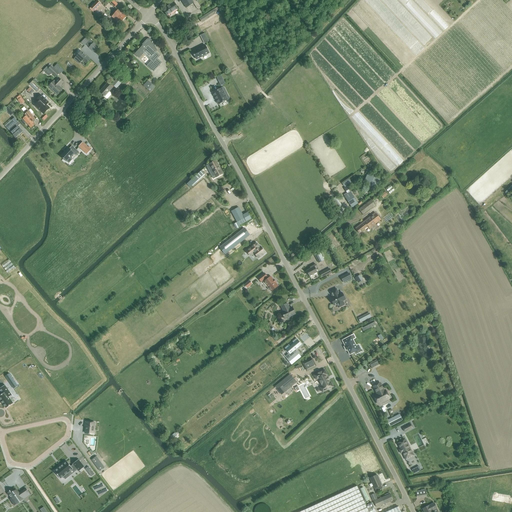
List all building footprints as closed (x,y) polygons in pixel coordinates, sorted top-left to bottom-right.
[(90,7),(91,7),(89,9),(93,12),(94,11),(95,11),(101,5),(97,0),(90,7)] [(163,10),(167,16),(178,9),(173,2),(173,3),(172,1),(169,3),(170,5),(166,7),(167,8),(163,10)] [(216,11),(214,9),(199,19),(202,23),(215,14),(214,12),(216,11)] [(126,17),(118,10),(114,15),(112,17),(117,22),(119,20),(122,22),(126,17)] [(80,42),(84,45),(86,43),(91,49),(94,45),(89,40),(89,41),(88,40),(90,38),(87,35),(85,36),(85,37),(80,42)] [(135,54),(139,58),(147,49),(153,54),(149,58),(154,62),(149,67),(153,71),(161,63),(157,59),(159,56),(155,52),(157,51),(156,50),(155,47),(152,43),(153,43),(152,42),(151,40),(150,39),(149,39),(148,39),(147,39),(146,40),(147,40),(143,45),(135,54)] [(209,53),(205,45),(192,52),(194,55),(193,55),(194,56),(196,59),(209,53)] [(82,60),(86,63),(90,59),(81,51),(76,57),(81,62),(82,60)] [(48,70),(56,77),(59,74),(55,70),(53,68),(51,66),(48,70)] [(123,90),(133,78),(129,75),(125,79),(122,83),(123,83),(117,89),(120,91),(120,92),(121,93),(123,90)] [(59,86),(60,85),(63,82),(59,78),(55,82),(54,81),(49,87),(57,94),(62,89),(59,86)] [(112,84),(116,88),(122,82),(117,78),(112,84)] [(32,80),(29,84),(37,92),(40,88),(32,80)] [(155,87),(148,81),(143,86),(150,92),(155,87)] [(99,92),(108,99),(111,95),(111,93),(109,91),(112,88),(107,84),(99,92)] [(213,93),(218,104),(227,100),(222,88),(213,93)] [(38,102),(34,106),(43,114),(49,108),(46,105),(49,103),(41,95),(36,100),(38,102)] [(35,125),(32,121),(35,119),(28,111),(25,114),(26,116),(23,119),(31,128),(35,125)] [(14,123),(7,128),(15,137),(22,132),(18,127),(20,125),(14,118),(12,120),(14,123)] [(69,125),(61,133),(69,141),(75,134),(72,131),(74,129),(69,125)] [(82,142),(78,147),(83,151),(85,149),(89,152),(91,150),(82,142)] [(68,147),(60,156),(66,162),(67,161),(69,163),(72,160),(70,158),(74,153),(76,155),(79,152),(72,146),(69,149),(68,147)] [(215,162),(206,166),(213,179),(221,175),(219,172),(220,172),(215,162)] [(205,175),(201,171),(189,182),(193,187),(205,175)] [(380,186),(383,180),(368,173),(364,183),(368,185),(370,182),(380,186)] [(342,183),(345,187),(352,182),(349,179),(342,183)] [(391,185),(386,188),(390,193),(395,190),(391,185)] [(344,195),(345,196),(344,196),(352,208),(358,204),(350,192),(352,191),(350,187),(348,188),(345,190),(347,193),(344,195)] [(331,200),(337,209),(342,205),(336,197),(331,200)] [(359,209),(363,214),(375,205),(371,200),(359,209)] [(240,225),(251,219),(248,212),(242,215),(238,208),(231,212),(237,222),(234,224),(237,229),(241,227),(240,225)] [(369,229),(380,220),(375,213),(370,217),(370,218),(365,222),(364,222),(357,227),(357,228),(356,229),(359,233),(368,227),(369,229)] [(245,228),(220,248),(225,254),(240,242),(250,235),(245,229),(245,228)] [(252,247),(246,252),(250,256),(254,253),(258,258),(259,257),(260,258),(262,256),(261,255),(264,253),(260,247),(259,248),(256,244),(252,247)] [(324,260),(320,252),(314,255),(318,263),(324,260)] [(203,261),(206,266),(215,259),(211,255),(203,261)] [(9,259),(2,265),(8,272),(15,267),(9,259)] [(316,264),(310,267),(310,269),(306,271),(309,277),(317,272),(316,270),(318,269),(316,264)] [(258,278),(262,284),(264,283),(268,288),(268,289),(269,291),(270,291),(271,292),(278,286),(275,283),(276,283),(273,280),(270,277),(268,279),(267,277),(264,273),(258,278)] [(249,280),(244,285),(246,289),(252,284),(249,280)] [(336,289),(330,292),(333,297),(330,299),(334,306),(337,304),(338,308),(344,305),(342,301),(345,300),(342,293),(339,294),(336,289)] [(292,308),(289,309),(287,304),(281,306),(283,312),(281,313),(285,319),(286,318),(287,319),(289,318),(289,317),(295,314),(294,314),(291,308),(292,308)] [(288,344),(284,347),(285,349),(284,350),(289,356),(295,352),(293,350),(301,344),(296,338),(292,341),(293,343),(289,346),(288,344)] [(358,350),(352,340),(349,341),(344,344),(350,355),(358,350)] [(301,357),(296,351),(289,357),(294,363),(301,357)] [(312,359),(303,364),(307,371),(315,366),(312,359)] [(330,383),(329,383),(325,375),(326,375),(324,370),(314,375),(316,380),(318,379),(322,387),(320,388),(322,392),(332,387),(330,383)] [(281,394),(284,392),(280,388),(292,378),(290,375),(275,387),(281,394)] [(374,396),(377,404),(389,398),(385,391),(384,391),(380,383),(373,387),(377,395),(374,396)] [(9,397),(12,396),(5,385),(0,388),(0,390),(2,394),(0,395),(0,399),(6,409),(13,404),(9,397)] [(93,435),(94,423),(85,423),(85,427),(86,427),(85,434),(93,435)] [(405,440),(398,444),(404,457),(412,453),(405,440)] [(67,472),(76,465),(79,470),(85,465),(79,458),(73,462),(74,463),(72,465),(67,459),(55,469),(61,477),(64,474),(66,477),(69,474),(67,472)] [(94,458),(91,460),(99,471),(104,467),(102,465),(101,466),(94,458)] [(374,488),(375,488),(376,491),(382,489),(381,485),(377,475),(370,478),(374,488)] [(400,511),(398,506),(386,511),(375,511),(372,503),(366,506),(357,486),(299,511),(400,511)] [(365,501),(369,500),(364,487),(360,488),(365,501)] [(12,490),(8,493),(9,495),(11,497),(11,498),(10,499),(14,506),(16,504),(23,499),(30,495),(26,488),(19,493),(17,490),(13,492),(12,490)] [(374,501),(377,507),(393,500),(390,494),(374,501)] [(436,508),(434,503),(429,506),(429,505),(422,509),(424,511),(432,511),(431,511),(436,508)]
